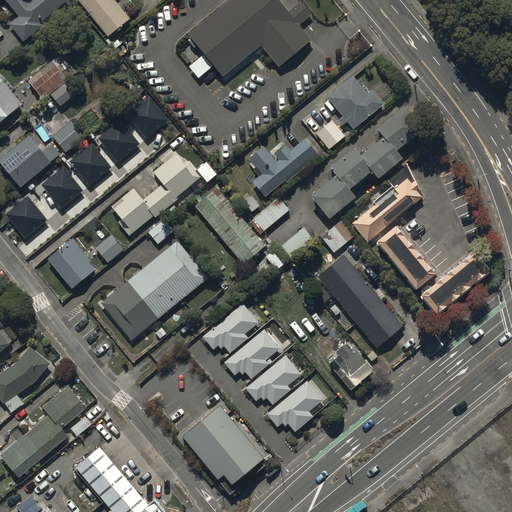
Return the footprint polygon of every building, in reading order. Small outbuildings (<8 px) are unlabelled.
[(66,0),(6,0),(4,1),(19,19),(9,28),(24,45),(42,30),(40,26),(68,2),(66,0)] [(111,0),(76,0),(109,40),(130,22),(111,0)] [(306,27),(284,0),(215,0),(186,24),(220,65),(255,36),(271,56),(306,27)] [(50,98),(68,81),(53,63),(28,84),(44,103),(50,98)] [(354,133),(384,108),(371,94),(368,97),(353,80),(327,102),(341,119),(337,123),(342,129),(347,125),(354,133)] [(68,81),(50,98),(61,110),(79,94),(68,81)] [(0,82),(0,127),(8,121),(22,109),(0,82)] [(127,113),(146,136),(168,118),(149,95),(127,113)] [(367,150),(370,154),(360,162),(353,154),(329,174),(335,181),(330,186),(326,182),(319,188),(322,193),(310,203),(329,224),(354,203),(348,196),(371,176),(379,186),(403,165),(396,157),(421,136),(402,114),(377,136),(383,143),(377,147),(374,144),(367,150)] [(98,137),(117,160),(139,142),(120,119),(98,137)] [(345,139),(332,122),(315,136),(329,152),(345,139)] [(70,124),(52,139),(66,156),(85,141),(70,124)] [(0,167),(21,192),(60,158),(51,147),(45,151),(34,138),(30,141),(29,140),(16,151),(12,146),(0,155),(0,167)] [(287,186),(319,158),(304,141),(290,152),(286,148),(274,158),(279,163),(277,165),(263,150),(249,163),(255,170),(253,172),(259,178),(252,185),(265,199),(284,183),(287,186)] [(70,160),(89,183),(111,165),(92,142),(70,160)] [(134,191),(111,210),(120,222),(118,225),(130,239),(153,219),(155,222),(178,203),(177,201),(201,180),(190,167),(186,170),(175,157),(152,176),(162,188),(144,203),(134,191)] [(375,207),(352,225),(367,244),(422,198),(406,163),(386,180),(393,188),(373,204),(375,207)] [(42,184),(61,207),(83,189),(64,166),(42,184)] [(218,191),(195,209),(244,268),(266,250),(218,191)] [(260,209),(247,193),(239,200),(252,215),(260,209)] [(6,213),(25,236),(47,218),(28,195),(6,213)] [(260,238),(289,213),(278,200),(249,225),(260,238)] [(163,221),(148,235),(158,247),(174,233),(163,221)] [(396,226),(377,241),(417,290),(436,274),(396,226)] [(288,263),(315,242),(305,230),(279,251),(288,263)] [(112,236),(96,249),(109,263),(124,250),(112,236)] [(73,239),(48,259),(72,289),(96,270),(89,262),(91,261),(73,239)] [(177,244),(101,307),(131,343),(207,281),(177,244)] [(473,250),(421,293),(435,310),(436,310),(437,310),(438,310),(439,310),(440,310),(441,309),(442,309),(442,308),(443,308),(443,307),(444,307),(444,306),(444,305),(445,305),(445,304),(445,303),(451,299),(452,299),(453,299),(453,298),(454,298),(455,298),(455,297),(456,297),(457,296),(458,295),(458,294),(459,294),(459,293),(459,292),(461,290),(462,290),(463,290),(464,290),(465,290),(465,289),(466,289),(467,289),(467,288),(468,287),(468,286),(469,286),(469,285),(476,278),(477,278),(478,278),(479,278),(480,278),(480,277),(481,277),(482,276),(483,275),(483,274),(484,274),(484,273),(484,272),(485,272),(485,271),(488,268),(473,250)] [(318,281),(377,351),(402,330),(345,258),(318,281)] [(243,303),(203,335),(213,348),(221,342),(229,352),(247,337),(243,333),(257,322),(243,303)] [(0,323),(0,357),(11,349),(10,348),(13,345),(1,332),(5,329),(0,323)] [(264,329),(224,361),(234,374),(242,368),(250,378),(268,363),(265,359),(279,347),(264,329)] [(16,367),(0,378),(0,401),(4,407),(5,406),(12,415),(25,407),(18,397),(34,386),(50,367),(31,350),(16,367)] [(286,355),(246,387),(256,400),(264,394),(272,404),(290,389),(286,385),(300,373),(286,355)] [(307,381),(267,413),(277,426),(285,420),(293,430),(311,415),(308,411),(322,400),(307,381)] [(50,419),(1,459),(19,481),(68,440),(62,433),(87,412),(68,390),(43,411),(50,419)] [(264,458),(220,406),(182,437),(226,489),(264,458)] [(93,427),(87,419),(72,431),(78,439),(93,427)] [(511,438),(488,458),(511,487),(511,438)] [(140,511),(148,505),(100,447),(75,467),(111,509),(113,511),(140,511)] [(445,511),(433,498),(415,511),(445,511)] [(154,500),(148,505),(140,511),(113,511),(111,509),(107,511),(159,511),(162,510),(154,500)]
